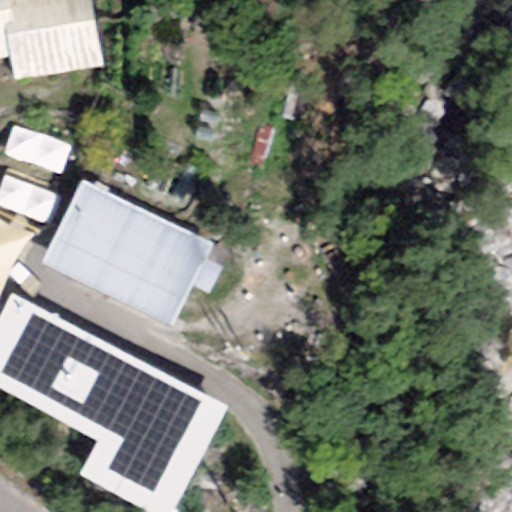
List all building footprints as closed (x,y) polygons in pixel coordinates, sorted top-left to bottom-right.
[(0,0),(0,57),(9,56),(12,80),(99,67),(88,0),(0,0)] [(68,144),(9,130),(2,161),(60,175),(68,144)] [(55,186),(0,173),(0,205),(48,217),(55,186)] [(206,250),(82,192),(45,272),(168,330),(206,250)] [(0,226),(0,298),(29,242),(0,226)] [(25,299),(0,345),(0,399),(102,453),(83,489),(126,511),(169,511),(227,405),(25,299)]
